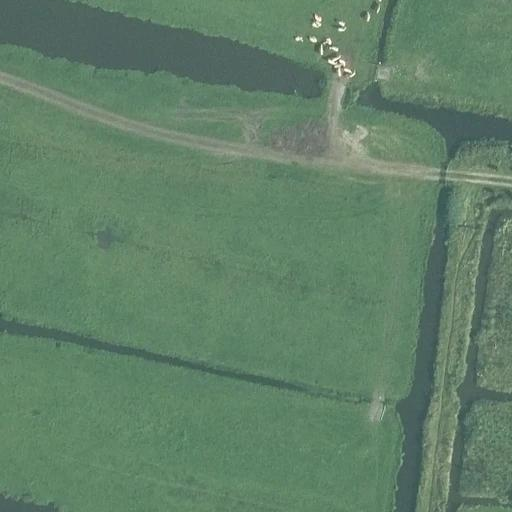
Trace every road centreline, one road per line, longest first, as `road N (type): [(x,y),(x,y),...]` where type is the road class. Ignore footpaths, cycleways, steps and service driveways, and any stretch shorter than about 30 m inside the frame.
road 1 (track): [(334,156),(219,148),(0,77)]
road 2 (track): [(475,174),(334,156)]
